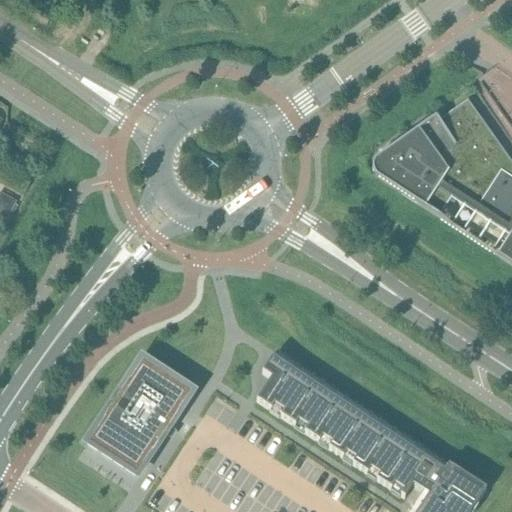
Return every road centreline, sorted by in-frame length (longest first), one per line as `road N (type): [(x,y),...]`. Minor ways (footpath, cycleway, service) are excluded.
road 1 (unclassified): [(257,134),(449,0)]
road 2 (tertiary): [(160,179),(54,341)]
road 3 (tertiary): [(54,341),(156,241),(199,219)]
road 4 (unclassified): [(188,118),(18,38)]
road 5 (unclassified): [(18,38),(159,159)]
road 6 (tertiary): [(233,217),(292,238),(388,291)]
road 7 (tertiary): [(388,291),(275,192),(267,176)]
road 8 (tertiary): [(511,371),(388,291)]
